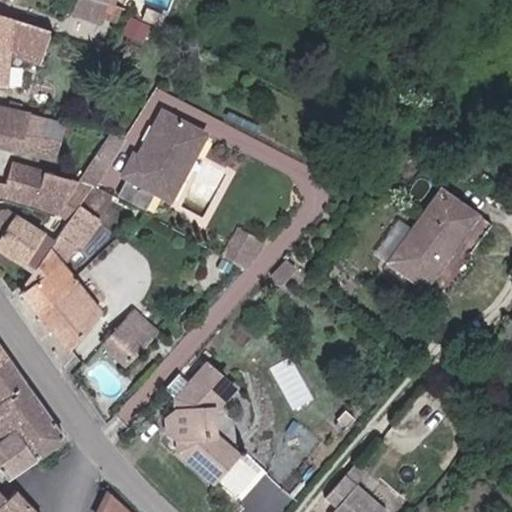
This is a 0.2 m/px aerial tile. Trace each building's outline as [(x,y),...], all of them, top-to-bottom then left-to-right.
[(41,66),(47,32),(0,19),(0,84),(5,85),(7,60),(41,66)] [(0,106),(0,149),(21,155),(31,114),(3,107),(0,106)] [(165,196),(190,153),(192,155),(204,132),(169,112),(159,128),(154,125),(146,138),(150,140),(141,156),(138,154),(127,173),(131,176),(121,193),(148,209),(158,191),(165,196)] [(71,132),(73,124),(31,114),(21,155),(53,163),(61,130),(71,132)] [(96,188),(125,137),(113,130),(82,181),(96,188)] [(0,194),(5,193),(28,198),(71,221),(64,235),(84,247),(101,220),(83,212),(96,188),(82,181),(21,164),(16,164),(10,182),(0,181),(0,194)] [(428,297),(476,220),(437,194),(388,273),(428,297)] [(55,240),(7,210),(0,219),(0,249),(35,273),(51,247),(55,240)] [(399,218),(375,253),(385,260),(409,226),(399,218)] [(249,267),(264,239),(237,225),(222,252),(249,267)] [(24,303),(62,352),(100,312),(72,279),(51,247),(35,273),(17,292),(24,303)] [(278,299),(292,284),(283,276),(270,291),(278,299)] [(132,312),(113,331),(137,354),(155,335),(132,312)] [(137,354),(113,331),(104,340),(128,363),(137,354)] [(65,440),(0,343),(0,477),(2,480),(65,440)] [(175,397),(174,411),(169,417),(171,435),(177,440),(178,450),(213,480),(236,453),(220,440),(217,444),(207,436),(204,408),(213,398),(218,402),(230,386),(207,363),(189,380),(175,397)] [(175,397),(189,380),(178,370),(163,388),(175,397)] [(217,444),(220,440),(212,433),(210,410),(218,402),(213,398),(204,408),(207,436),(217,444)] [(245,451),(219,478),(239,498),(266,471),(245,451)] [(360,463),(327,498),(336,507),(331,511),(382,511),(385,509),(360,485),(371,473),(360,463)] [(0,507),(9,499),(0,489),(0,507)] [(0,507),(0,511),(36,511),(18,491),(9,499),(0,507)] [(130,511),(109,494),(99,511),(130,511)]
